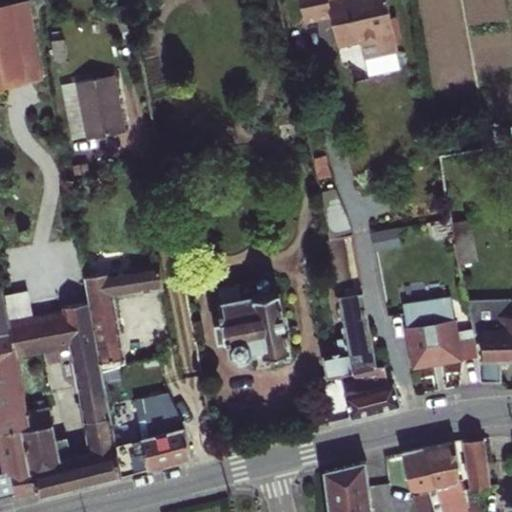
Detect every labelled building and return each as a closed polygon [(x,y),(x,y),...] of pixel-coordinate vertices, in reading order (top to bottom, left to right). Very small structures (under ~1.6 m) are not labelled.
[(20,0),(12,1),(0,2),(0,86),(50,78),(37,0),(20,0)] [(330,0),(302,0),(307,22),(333,16),(340,44),(361,39),(365,58),(400,51),(397,42),(402,40),(397,17),(393,18),(389,0),(332,0),(331,0),(330,0)] [(64,38),(54,40),(56,60),(67,59),(64,38)] [(452,82),(452,71),(433,70),(432,98),(469,99),(470,83),(452,82)] [(117,75),(78,83),(89,139),(128,130),(117,75)] [(327,156),(315,159),(319,179),(331,176),(327,156)] [(337,189),(322,192),(332,238),(353,234),(351,227),(350,220),(337,189)] [(454,223),(458,249),(461,264),(480,260),(471,219),(454,223)] [(402,247),(399,229),(374,234),(377,252),(402,247)] [(332,238),(334,254),(338,290),(345,288),(346,295),(340,296),(348,337),(344,338),(347,354),(327,358),(330,376),(355,371),(379,366),(353,234),(332,238)] [(94,315),(104,369),(129,364),(123,329),(116,296),(165,289),(161,266),(86,277),(91,301),(94,315)] [(277,276),(227,287),(230,305),(217,307),(220,325),(214,326),(217,344),(228,342),(231,353),(238,359),(241,360),(252,358),(254,349),(262,348),(264,358),(267,356),(268,364),(279,361),(289,359),(288,353),(292,351),(277,276)] [(11,324),(3,284),(0,284),(0,334),(12,332),(11,324)] [(482,334),(484,383),(500,382),(502,382),(501,360),(511,359),(511,299),(468,301),(471,317),(475,335),(482,334)] [(31,428),(27,428),(41,489),(42,495),(83,484),(124,474),(118,444),(104,369),(94,315),(91,301),(67,306),(68,313),(54,316),(60,346),(71,344),(93,457),(75,461),(70,437),(58,440),(50,404),(27,409),(31,428)] [(478,356),(471,317),(456,321),(453,305),(405,312),(414,366),(446,361),(478,356)] [(54,316),(11,324),(12,332),(17,354),(60,346),(54,316)] [(0,398),(7,433),(0,433),(0,437),(7,473),(2,474),(4,486),(6,498),(41,489),(27,428),(31,428),(27,409),(17,354),(12,332),(0,334),(0,398)] [(355,371),(359,391),(390,384),(385,364),(379,366),(355,371)] [(319,379),(312,380),(315,395),(322,393),(320,384),(319,379)] [(347,394),(353,417),(374,412),(388,408),(402,404),(400,398),(396,383),(390,384),(359,391),(347,394)] [(118,444),(124,474),(159,465),(194,457),(184,420),(183,421),(170,393),(137,399),(145,438),(118,444)] [(324,400),(329,423),(337,422),(353,417),(347,394),(324,400)] [(491,485),(485,438),(475,439),(465,440),(470,487),(463,489),(465,503),(480,501),(478,487),(491,485)] [(440,443),(425,447),(429,469),(431,468),(436,486),(438,488),(445,511),(466,508),(465,503),(463,489),(456,463),(459,463),(456,439),(440,443)] [(429,469),(425,447),(413,449),(402,452),(415,500),(418,511),(445,511),(438,488),(436,486),(431,468),(429,469)] [(324,469),(327,493),(325,495),(325,497),(326,499),(328,500),(329,511),(373,511),(367,459),(345,464),(324,469)] [(481,511),(480,501),(465,503),(466,508),(466,511),(481,511)]
